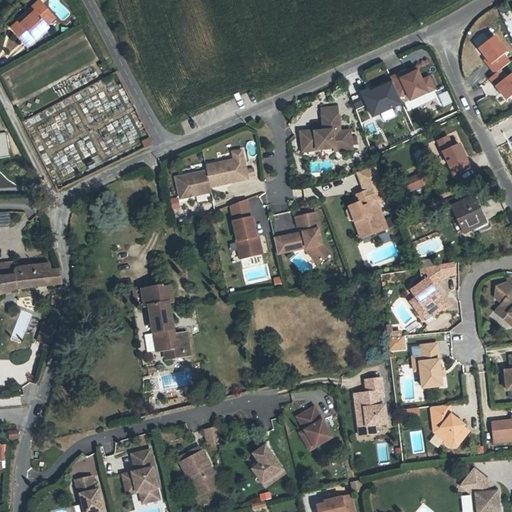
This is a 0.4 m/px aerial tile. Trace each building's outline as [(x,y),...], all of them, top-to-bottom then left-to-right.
[(46,0),(39,6),(41,8),(50,2),(48,0),(46,0)] [(50,2),(41,8),(43,10),(53,6),(50,2)] [(43,10),(29,20),(27,17),(19,23),(34,42),(56,26),(54,24),(62,18),(53,6),(43,10)] [(484,61),(495,75),(501,70),(511,62),(505,54),(508,52),(494,35),(477,49),(485,59),(484,61)] [(399,74),(391,78),(393,83),(400,97),(408,93),(411,101),(435,89),(429,77),(422,80),(417,69),(407,74),(408,76),(401,79),(399,74)] [(489,79),(507,100),(511,96),(511,72),(507,76),(501,70),(495,75),(489,79)] [(373,118),(403,104),(400,97),(393,83),(374,92),(375,94),(371,96),(369,90),(362,94),(373,118)] [(322,116),(338,114),(337,107),(321,109),(322,116)] [(351,144),(351,137),(350,131),(340,132),(338,114),(322,116),(323,127),(327,127),(327,131),(315,132),(315,130),(300,132),(302,146),(314,145),(316,147),(317,150),(334,148),(334,151),(352,149),(351,144)] [(444,153),(454,176),(473,168),(463,145),(444,153)] [(233,160),(206,166),(207,171),(210,187),(226,184),(226,182),(230,181),(230,183),(248,179),(242,150),(231,153),(233,160)] [(378,202),(388,199),(382,181),(376,165),(357,172),(365,192),(357,195),(360,203),(361,204),(357,205),(357,204),(350,206),(348,211),(351,219),(355,221),(359,232),(369,228),(371,234),(388,228),(378,202)] [(419,174),(424,185),(433,181),(428,170),(419,174)] [(211,192),(210,187),(207,171),(176,178),(180,199),(190,197),(190,195),(193,194),(194,196),(211,192)] [(408,191),(424,185),(419,174),(403,181),(408,191)] [(452,207),(453,209),(464,233),(485,223),(472,197),(456,205),(452,207)] [(240,202),(230,206),(233,222),(252,218),(247,199),(240,202)] [(452,207),(456,205),(453,199),(444,203),(448,212),(453,209),(452,207)] [(295,218),(298,227),(301,226),(302,229),(303,228),(304,232),(299,233),(289,235),(293,251),(304,248),(309,247),(312,250),(311,256),(318,263),(330,253),(321,244),(318,229),(320,229),(316,213),(295,218)] [(388,228),(397,224),(395,217),(385,220),(388,228)] [(252,218),(233,222),(238,241),(237,241),(241,259),(258,254),(254,237),(256,237),(252,218)] [(369,228),(359,232),(362,238),(371,234),(369,228)] [(293,251),(289,235),(274,239),(278,254),(293,251)] [(421,261),(422,268),(435,266),(434,259),(421,261)] [(446,277),(445,276),(442,273),(454,271),(452,263),(435,266),(422,268),(421,268),(422,283),(411,291),(416,298),(420,303),(414,307),(422,318),(431,312),(433,315),(447,305),(433,286),(446,277)] [(0,295),(16,289),(62,285),(58,271),(50,272),(49,265),(17,269),(15,270),(14,271),(14,264),(0,265),(0,295)] [(495,312),(505,320),(510,315),(511,316),(511,287),(507,283),(496,286),(495,297),(503,304),(495,312)] [(149,306),(150,311),(157,352),(167,350),(168,359),(190,355),(186,333),(175,335),(170,308),(169,303),(173,302),(170,287),(163,288),(163,286),(136,291),(139,308),(149,306)] [(420,303),(416,298),(411,302),(414,307),(420,303)] [(60,312),(61,299),(53,300),(53,313),(49,325),(44,323),(38,341),(45,343),(42,351),(47,353),(54,332),(60,312)] [(400,336),(387,337),(389,350),(404,348),(403,336),(400,336)] [(442,386),(441,376),(441,375),(439,375),(439,370),(440,370),(440,369),(437,344),(421,346),(421,347),(422,356),(413,357),(412,357),(413,364),(419,363),(420,370),(422,388),(442,386)] [(412,348),(413,357),(422,356),(421,347),(412,348)] [(366,381),(367,393),(368,396),(363,396),(360,394),(355,395),(359,427),(375,425),(387,424),(385,406),(379,407),(378,398),(384,397),(382,379),(366,381)] [(0,394),(0,406),(20,406),(20,394),(0,394)] [(465,426),(452,415),(450,405),(431,407),(434,432),(446,442),(445,443),(452,449),(457,448),(470,432),(464,427),(465,426)] [(297,417),(305,431),(315,448),(332,438),(314,407),(297,417)] [(511,441),(511,420),(511,421),(492,423),(494,443),(511,441)] [(375,425),(359,427),(360,436),(376,434),(375,425)] [(210,445),(222,442),(219,432),(218,428),(206,431),(210,445)] [(315,448),(305,431),(300,434),(310,450),(315,448)] [(380,462),(389,460),(385,442),(376,444),(380,462)] [(265,486),(273,481),(270,477),(273,475),(276,479),(284,473),(265,446),(254,454),(261,464),(253,469),(262,483),(265,486)] [(178,458),(188,477),(192,475),(199,489),(206,491),(219,483),(202,451),(199,447),(178,458)] [(123,475),(125,486),(135,483),(137,492),(140,491),(143,503),(159,499),(157,488),(154,478),(157,477),(150,450),(132,455),(136,472),(123,475)] [(475,494),(477,511),(496,511),(496,506),(499,506),(497,491),(494,491),(493,484),(474,469),(461,486),(472,495),(475,494)] [(192,475),(188,477),(198,495),(206,491),(199,489),(192,475)] [(100,511),(99,507),(101,504),(98,491),(95,491),(92,477),(75,481),(79,496),(80,495),(83,504),(84,511),(100,511)] [(135,483),(125,486),(128,494),(137,492),(135,483)] [(356,511),(352,494),(341,497),(342,499),(337,500),(337,498),(325,501),(326,503),(318,505),(319,511),(356,511)]
